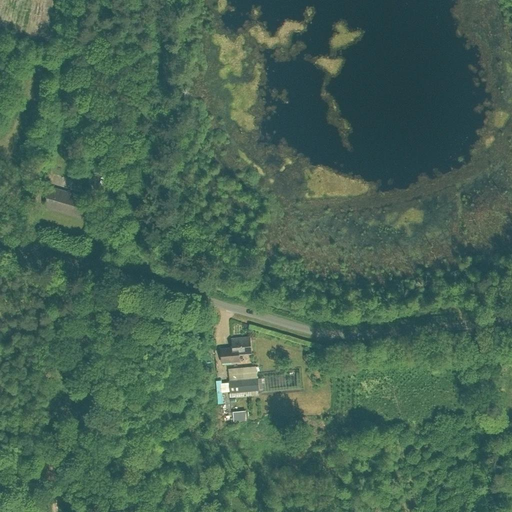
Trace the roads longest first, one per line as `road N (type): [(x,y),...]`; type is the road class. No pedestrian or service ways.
road 1 (unclassified): [(511,321),(319,333),(98,269)]
road 2 (track): [(55,511),(51,474),(87,308)]
